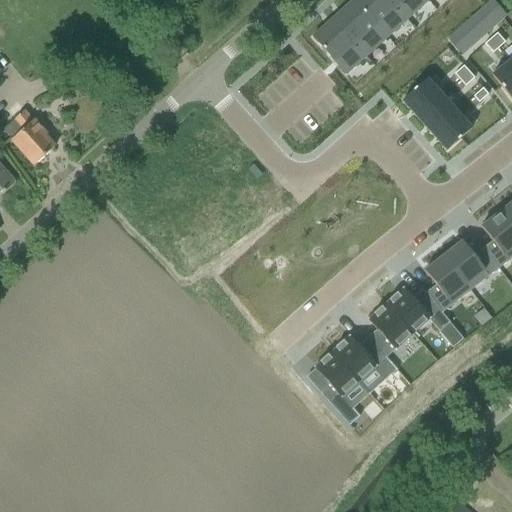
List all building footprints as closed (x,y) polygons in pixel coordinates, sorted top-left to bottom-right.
[(387,38),(408,20),(389,0),(354,0),(354,1),(387,38)] [(389,0),(408,20),(428,1),(427,0),(389,0)] [(387,38),(354,1),(333,19),(367,57),(387,38)] [(498,8),(489,16),(498,25),(507,17),(498,8)] [(498,25),(489,16),(480,24),(489,33),(498,25)] [(367,57),(333,19),(312,38),(345,76),(367,57)] [(471,31),(480,41),(489,33),(480,24),(471,31)] [(471,49),(480,41),(471,31),(462,39),(471,49)] [(497,35),(491,41),(499,50),(505,44),(497,35)] [(471,49),(462,39),(453,47),(462,57),(471,49)] [(499,50),(491,41),(485,46),(493,55),(499,50)] [(511,102),(511,66),(510,63),(492,77),(511,102)] [(454,76),(460,82),(469,74),(463,68),(454,76)] [(474,79),(469,74),(460,82),(465,88),(474,79)] [(417,121),(442,99),(427,82),(402,104),(417,121)] [(488,96),(483,90),(474,98),(479,104),(488,96)] [(432,137),(457,115),(442,99),(417,121),(432,137)] [(44,139),(46,137),(34,122),(33,122),(24,113),(4,131),(35,165),(34,167),(35,167),(54,149),(54,148),(53,149),(44,139)] [(472,132),(457,115),(432,137),(447,154),(472,132)] [(0,198),(15,185),(0,169),(0,198)] [(323,226),(369,187),(353,169),(307,207),(323,226)] [(511,204),(500,214),(511,228),(511,204)] [(484,250),(483,250),(499,270),(509,263),(504,257),(511,251),(511,228),(500,214),(481,228),(494,244),(485,251),(484,250)] [(489,278),(499,270),(483,250),(483,251),(484,252),(475,259),(462,243),(444,258),(466,287),(485,272),(489,278)] [(448,302),(466,287),(444,258),(425,273),(437,288),(428,295),(427,294),(426,294),(440,312),(442,315),(452,307),(448,302)] [(386,302),(411,334),(440,312),(426,294),(423,290),(414,298),(405,287),(386,302)] [(375,328),(366,335),(382,356),(411,334),(386,302),(367,317),(375,328)] [(329,347),(353,379),(382,356),(366,335),(356,343),(348,332),(329,347)] [(353,379),(329,347),(309,362),(318,372),(309,379),(325,401),(353,379)] [(397,372),(386,360),(379,366),(390,378),(395,373),(396,372),(396,373),(397,372)] [(467,511),(443,492),(425,511),(467,511)]
